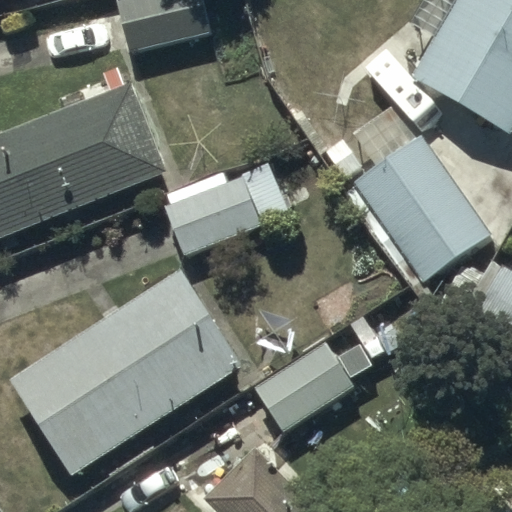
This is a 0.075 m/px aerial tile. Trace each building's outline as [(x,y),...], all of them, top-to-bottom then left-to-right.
[(148,0),(122,5),(131,53),(210,36),(202,0),(148,0)] [(511,138),(511,0),(461,0),(414,85),(511,138)] [(0,242),(172,180),(138,86),(0,138),(0,242)] [(494,238),(425,140),(358,188),(426,285),(494,238)] [(162,210),(182,261),(265,230),(246,180),(227,188),(221,174),(170,193),(174,206),(162,210)] [(511,274),(495,265),(487,279),(464,267),(440,313),(463,325),(455,340),(511,369),(511,274)] [(184,274),(12,388),(74,481),(245,366),(184,274)] [(260,387),(286,433),(356,393),(353,387),(370,378),(355,350),(339,359),(332,346),(260,387)] [(216,511),(314,511),(262,454),(208,503),(216,511)]
